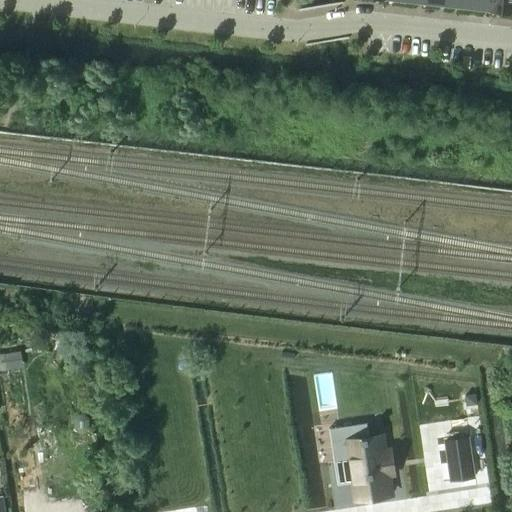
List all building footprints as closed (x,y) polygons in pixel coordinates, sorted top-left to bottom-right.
[(491,0),(469,0),(469,7),(490,10),(491,0)] [(511,0),(491,0),(490,10),(511,11),(511,0)] [(382,435),(368,437),(366,422),(328,428),(333,460),(337,484),(352,481),(355,498),(391,493),(388,474),(392,473),(388,449),(384,449),(382,435)] [(88,488),(77,433),(44,439),(54,494),(88,488)] [(468,437),(444,440),(450,480),(473,477),(468,437)]
